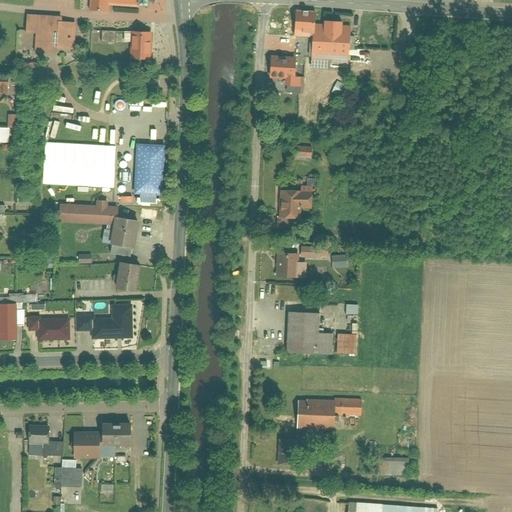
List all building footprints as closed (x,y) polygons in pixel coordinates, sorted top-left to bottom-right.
[(89,0),(89,12),(111,13),(111,7),(140,9),(140,5),(152,5),(152,0),(89,0)] [(317,11),(297,10),(295,37),(313,38),(312,59),(349,62),(351,28),(316,25),(317,11)] [(67,15),(31,13),(30,32),(39,32),(38,53),(56,54),(56,49),(79,50),(81,21),(67,21),(67,15)] [(152,32),(103,32),(103,45),(130,45),(130,61),(151,61),(152,32)] [(300,56),(274,56),(274,77),(290,77),(290,86),(300,86),(300,56)] [(0,77),(0,87),(2,87),(13,87),(13,78),(0,77)] [(11,113),(10,125),(19,125),(19,113),(11,113)] [(0,143),(12,144),(12,127),(0,126),(0,143)] [(297,145),(296,155),(313,156),(314,146),(297,145)] [(283,189),(282,217),(306,218),(306,207),(318,207),(319,190),(283,189)] [(120,225),(121,215),(127,213),(120,206),(113,205),(113,199),(95,198),(95,203),(64,202),(63,222),(120,225)] [(115,252),(135,255),(137,246),(141,247),(145,219),(121,215),(120,225),(115,252)] [(303,253),(303,256),(330,257),(331,246),(304,245),(303,253)] [(279,276),(302,277),(303,256),(303,253),(280,252),(279,276)] [(82,263),(95,263),(95,254),(82,254),(82,263)] [(335,256),(336,267),(350,266),(349,255),(335,256)] [(145,264),(123,261),(118,289),(140,292),(145,264)] [(20,302),(0,302),(1,331),(1,339),(20,339),(20,302)] [(347,304),(347,314),(359,314),(359,305),(347,304)] [(134,338),(133,305),(114,306),(114,319),(108,319),(105,315),(76,316),(76,332),(94,332),(94,339),(134,338)] [(294,310),(291,352),(335,354),(336,332),(324,332),(325,311),(294,310)] [(40,340),(73,339),(72,319),(41,320),(41,317),(29,317),(30,331),(40,330),(40,340)] [(361,334),(342,333),(341,354),(360,355),(361,334)] [(302,397),(301,428),(338,430),(339,413),(340,399),(302,397)] [(340,399),(339,413),(365,415),(366,398),(340,397),(340,399)] [(103,432),(74,433),(75,460),(105,459),(105,448),(134,447),(133,423),(102,424),(103,432)] [(50,425),(29,425),(30,455),(44,455),(44,458),(65,458),(65,436),(50,436),(50,425)] [(283,437),(282,464),(307,465),(308,438),(283,437)] [(387,457),(387,475),(410,475),(410,457),(387,457)] [(77,461),(63,461),(63,468),(55,468),(54,488),(83,489),(84,470),(77,469),(77,461)] [(351,501),(350,511),(441,511),(442,508),(351,501)]
